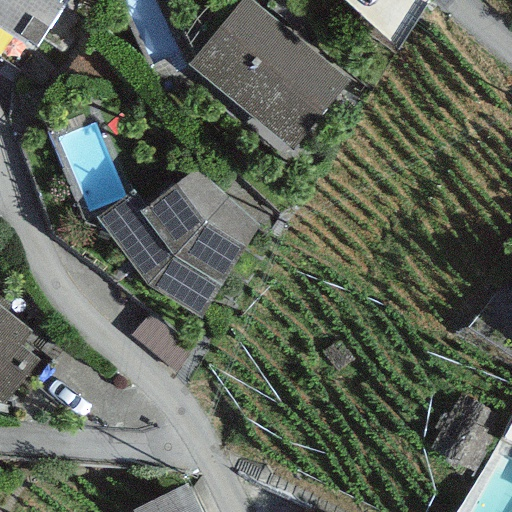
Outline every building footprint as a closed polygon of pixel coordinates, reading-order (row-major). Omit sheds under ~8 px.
[(0,0),(0,39),(36,62),(74,0),(0,0)] [(350,85),(246,0),(186,73),(290,158),(350,85)] [(133,197),(96,225),(145,293),(199,328),(217,295),(221,298),(260,233),(197,177),(146,215),(133,197)] [(0,292),(3,288),(0,285),(0,410),(2,412),(38,364),(21,351),(31,338),(0,314),(0,292)] [(501,419),(460,399),(428,461),(469,481),(501,419)] [(175,511),(170,498),(136,511),(175,511)]
